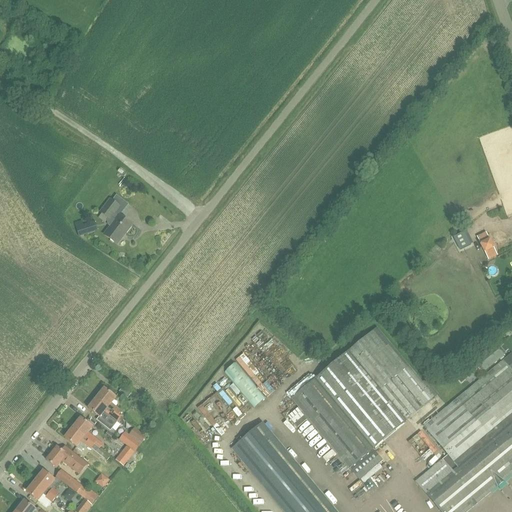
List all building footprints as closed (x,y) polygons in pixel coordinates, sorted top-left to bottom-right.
[(124,234),(132,225),(119,215),(117,218),(113,215),(120,207),(110,199),(100,212),(109,219),(108,221),(109,226),(110,227),(104,235),(117,245),(117,244),(115,243),(123,233),(124,234)] [(84,226),(82,221),(75,224),(80,238),(92,234),(89,224),(84,226)] [(496,254),(485,233),(477,238),(487,258),(496,254)] [(459,243),(463,251),(470,247),(466,239),(459,243)] [(350,469),(435,398),(377,328),(292,399),(350,469)] [(280,346),(288,354),(291,350),(283,342),(280,346)] [(502,359),(493,349),(476,364),(484,374),(502,359)] [(511,373),(503,362),(425,427),(448,455),(416,481),(441,511),(466,511),(511,474),(511,373)] [(104,388),(96,398),(118,416),(118,415),(121,411),(115,407),(113,409),(109,406),(116,397),(104,388)] [(210,399),(214,406),(222,402),(218,395),(210,399)] [(121,418),(118,415),(118,416),(96,398),(88,408),(97,416),(95,419),(110,430),(121,418)] [(103,444),(88,433),(92,427),(81,418),(73,428),(99,449),(100,449),(103,444)] [(110,457),(100,449),(99,449),(73,428),(65,438),(77,447),(81,441),(91,449),(92,448),(107,461),(110,457)] [(135,428),(130,434),(142,444),(147,438),(135,428)] [(253,436),(236,449),(265,486),(273,485),(287,502),(286,490),(291,489),(296,495),(295,488),(291,484),(291,479),(288,475),(287,472),(283,467),(278,468),(275,463),(274,455),(267,456),(264,452),(263,446),(256,446),(255,435),(253,436)] [(47,460),(46,461),(56,469),(62,462),(79,475),(87,465),(65,448),(62,452),(57,447),(51,455),(50,455),(46,459),(47,460)] [(134,453),(126,447),(116,460),(123,466),(134,453)] [(383,461),(375,451),(352,470),(360,480),(383,461)] [(77,493),(82,486),(61,470),(56,477),(77,493)] [(35,482),(55,498),(59,493),(53,489),(52,489),(49,487),(55,480),(43,471),(35,482)] [(103,476),(100,485),(110,488),(113,479),(103,476)] [(55,498),(35,482),(26,492),(38,501),(43,494),(46,497),(46,498),(52,503),(55,498)] [(82,498),(85,499),(92,505),(99,496),(91,490),(89,492),(87,491),(82,498)] [(85,499),(74,511),(87,511),(92,506),(92,505),(85,499)] [(34,511),(36,510),(25,501),(16,511),(17,511),(34,511)]
